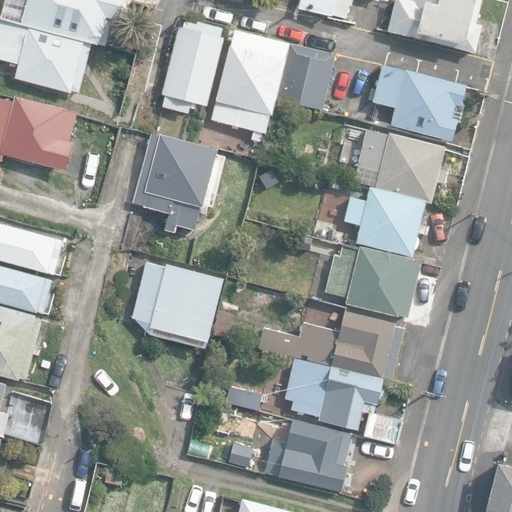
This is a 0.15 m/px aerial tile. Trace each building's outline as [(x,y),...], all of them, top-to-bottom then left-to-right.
[(27,0),(22,23),(106,45),(113,18),(120,20),(124,0),(27,0)] [(334,0),(301,0),(300,6),(331,14),(334,0)] [(378,0),(334,0),(331,14),(346,17),(349,4),(359,7),(360,0),(363,0),(378,4),(378,0)] [(395,0),(387,31),(474,53),(482,25),(476,24),(481,0),(413,0),(413,1),(409,0),(395,0)] [(14,76),(70,90),(71,88),(79,90),(91,43),(0,19),(0,57),(18,62),(14,76)] [(163,106),(188,113),(190,106),(196,107),(197,103),(207,105),(225,37),(221,36),(223,28),(198,21),(197,23),(184,20),(183,27),(180,26),(162,93),(166,95),(163,106)] [(211,119),(266,133),(290,43),(235,29),(211,119)] [(277,99),(321,110),(336,55),(292,43),(277,99)] [(391,125),(452,141),(457,121),(460,122),(464,105),(462,105),(467,85),(405,69),(404,70),(384,64),(374,102),(395,108),(391,125)] [(5,154),(66,170),(73,142),(70,141),(77,112),(15,96),(14,101),(1,97),(0,100),(0,160),(3,161),(5,154)] [(271,121),(284,124),(288,105),(276,102),(271,121)] [(378,171),(374,187),(374,189),(425,202),(431,203),(436,183),(445,185),(448,171),(440,169),(445,147),(366,128),(357,166),(378,171)] [(165,228),(174,231),(176,223),(194,229),(201,205),(203,205),(218,148),(161,133),(160,136),(152,134),(133,201),(170,211),(165,228)] [(374,189),(374,187),(370,186),(367,201),(350,196),(344,227),(352,229),(354,223),(361,225),(357,242),(412,256),(413,250),(418,246),(420,242),(418,235),(418,232),(425,234),(427,225),(421,222),(425,202),(374,189)] [(313,236),(341,243),(344,231),(336,229),(337,223),(317,218),(313,236)] [(55,239),(0,223),(0,258),(54,273),(62,242),(55,240),(55,239)] [(346,303),(408,317),(421,260),(360,246),(359,248),(301,235),(299,245),(335,254),(326,292),(347,297),(346,303)] [(53,276),(0,262),(0,296),(42,307),(44,300),(46,301),(53,276)] [(151,333),(206,347),(224,277),(166,263),(165,266),(146,262),(132,317),(151,333)] [(0,373),(19,379),(19,376),(27,378),(43,319),(36,317),(36,315),(0,304),(0,373)] [(382,374),(382,372),(392,375),(404,324),(395,322),(395,320),(344,307),(339,327),(303,318),(299,333),(263,324),(258,344),(300,355),(301,351),(307,353),(307,356),(382,374)] [(213,334),(229,337),(233,314),(217,311),(213,334)] [(316,416),(357,426),(362,408),(372,410),(374,402),(377,402),(383,376),(294,354),(294,356),(284,354),(275,392),(284,394),(284,395),(292,397),(291,405),(318,411),(316,416)] [(0,435),(2,437),(3,434),(42,443),(52,402),(12,392),(9,404),(15,405),(12,413),(0,410),(0,405),(6,384),(0,382),(0,435)] [(226,402),(258,410),(262,393),(230,386),(226,402)] [(361,434),(395,442),(401,419),(367,410),(361,434)] [(264,472),(342,492),(349,465),(344,464),(351,434),(344,432),(344,431),(293,418),(287,442),(273,439),(264,472)] [(227,458),(247,464),(252,445),(232,439),(227,458)] [(486,511),(511,511),(511,465),(498,462),(486,508),(486,511)] [(104,480),(122,484),(126,468),(108,464),(104,480)] [(238,511),(295,511),(242,498),(238,511)]
